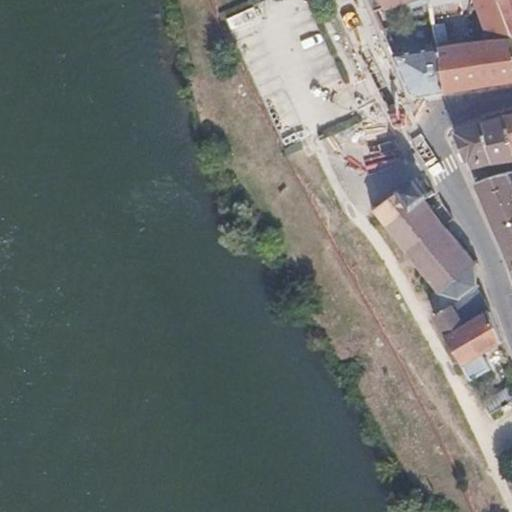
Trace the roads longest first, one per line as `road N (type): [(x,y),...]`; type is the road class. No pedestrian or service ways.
road 1 (tertiary): [(410,125),(483,244),(511,309)]
road 2 (tertiary): [(348,0),(410,125)]
